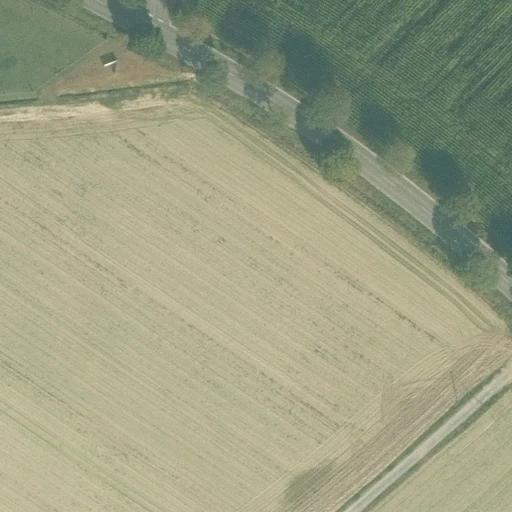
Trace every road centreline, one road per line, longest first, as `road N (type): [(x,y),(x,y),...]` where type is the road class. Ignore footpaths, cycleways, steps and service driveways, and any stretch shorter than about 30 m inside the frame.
road 1 (tertiary): [(511,290),(377,172),(142,28)]
road 2 (track): [(511,376),(363,511)]
